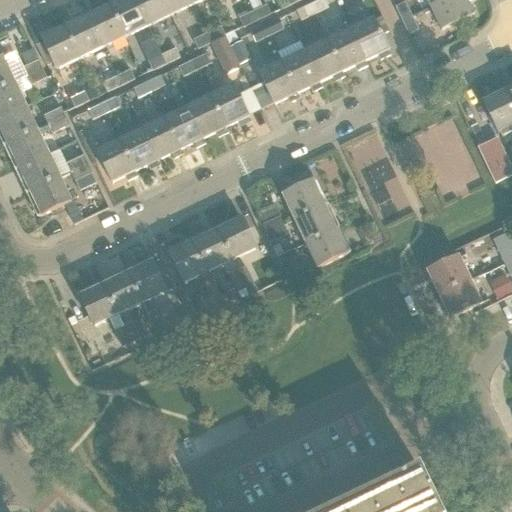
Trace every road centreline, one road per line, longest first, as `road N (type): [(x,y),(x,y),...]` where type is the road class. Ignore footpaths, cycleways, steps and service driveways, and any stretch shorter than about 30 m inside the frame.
road 1 (unclassified): [(511,38),(49,265),(15,262),(0,228)]
road 2 (unclassified): [(0,13),(29,0),(504,0),(511,14)]
road 3 (residential): [(464,435),(429,366),(200,469),(218,511)]
road 4 (residential): [(294,511),(464,435)]
